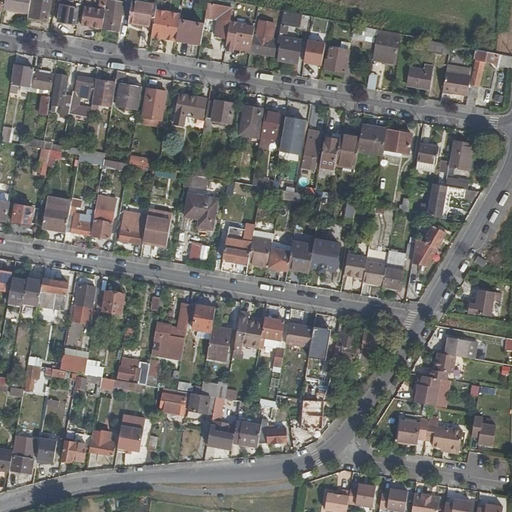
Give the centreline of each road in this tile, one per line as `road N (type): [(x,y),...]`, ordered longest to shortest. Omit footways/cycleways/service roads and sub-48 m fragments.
road 1 (residential): [(511,127),(0,39)]
road 2 (residential): [(0,246),(419,324)]
road 3 (residential): [(0,507),(83,483),(286,466),(337,443)]
road 4 (residential): [(511,160),(419,324)]
road 5 (residential): [(337,443),(373,461),(490,479)]
road 6 (residential): [(337,443),(419,324)]
